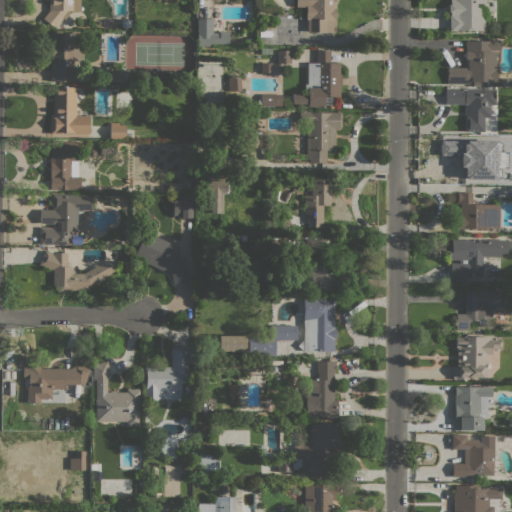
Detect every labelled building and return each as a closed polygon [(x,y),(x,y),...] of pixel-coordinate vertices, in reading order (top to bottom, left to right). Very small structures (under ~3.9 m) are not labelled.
[(49,0),(80,0),(80,12),(70,11),(64,19),(63,18),(55,28),(42,18),(49,10),(49,0)] [(336,0),(335,1),(334,1),(334,7),(335,7),(335,32),(306,32),(306,19),(305,19),(305,7),(295,7),(295,0),(336,0)] [(476,2),(476,7),(479,7),(479,15),(484,15),(484,30),(448,30),(448,15),(449,15),(449,12),(448,12),(448,5),(450,5),(450,0),(485,0),(485,2),(476,2)] [(212,33),(219,33),(219,31),(228,31),(228,43),(211,43),(211,46),(196,46),(196,18),(212,19),(212,33)] [(131,27),(121,26),(121,19),(131,19),(131,27)] [(51,44),(41,44),(41,32),(81,32),(80,59),(73,59),(73,73),(76,73),(76,81),(50,81),(51,44)] [(467,67),(467,58),(465,58),(465,40),(487,40),(499,40),(499,50),(495,50),(495,68),(496,68),(496,81),(470,81),(470,83),(447,83),(447,67),(467,67)] [(290,63),(277,63),(277,50),(290,50),(290,63)] [(339,74),(341,74),(341,88),(339,88),(339,96),(323,96),(323,106),(308,106),(308,104),(292,104),(292,93),(304,93),(304,84),(307,84),(307,62),(316,62),(316,50),(330,50),(330,62),(339,63),(339,74)] [(126,70),(126,81),(107,82),(107,81),(100,81),(100,71),(107,71),(107,70),(126,70)] [(241,91),(228,91),(227,78),(240,77),(241,91)] [(75,115),(89,115),(88,133),(72,133),(72,132),(59,132),(59,133),(50,133),(50,115),(53,115),(53,87),(76,87),(75,115)] [(494,89),(494,117),(483,117),(483,131),(466,131),(466,117),(464,117),(464,103),(445,103),(445,89),(494,89)] [(260,106),(260,94),(281,94),(281,106),(275,106),(260,106)] [(308,158),(306,158),(306,125),(299,125),(299,112),(341,112),(341,127),(339,128),(335,128),(335,150),(326,150),(326,162),(309,162),(309,159),(308,159),(308,158)] [(110,139),(110,122),(118,122),(118,125),(125,125),(125,139),(110,139)] [(259,146),(259,148),(255,148),(255,146),(242,146),(242,134),(246,135),(246,131),(254,132),(254,134),(263,134),(263,135),(264,135),(264,146),(259,146)] [(195,133),(204,133),(203,146),(195,145),(195,133)] [(439,140),(438,154),(458,155),(458,166),(465,166),(465,178),(499,179),(499,167),(505,167),(505,151),(499,151),(499,140),(439,140)] [(78,141),(78,177),(72,177),(72,189),(55,189),(55,177),(49,177),(49,157),(51,157),(51,141),(78,141)] [(332,204),(323,204),(323,226),(307,226),(307,216),(304,216),(304,195),(311,195),(311,177),(327,177),(334,173),(339,184),(332,187),(332,204)] [(226,180),(227,193),(223,193),(223,213),(211,213),(211,204),(204,204),(204,192),(205,192),(205,180),(226,180)] [(499,228),(463,227),(463,229),(455,229),(455,215),(459,215),(460,203),(457,203),(457,192),(472,192),(471,203),(499,204),(499,228)] [(91,195),(91,210),(78,210),(76,211),(76,231),(70,231),(70,237),(67,237),(67,244),(39,244),(39,227),(53,227),(53,209),(52,209),(52,194),(91,195)] [(172,197),(179,197),(179,195),(192,194),(192,217),(179,217),(179,216),(173,216),(172,197)] [(133,257),(139,243),(135,241),(139,232),(140,221),(156,223),(154,235),(178,247),(175,254),(184,258),(184,259),(187,282),(173,284),(171,274),(133,257)] [(80,234),(80,238),(82,239),(80,240),(80,244),(71,244),(71,240),(70,239),(71,238),(71,235),(80,234)] [(330,239),(330,259),(337,259),(338,292),(311,292),(311,282),(325,282),(325,276),(314,276),(314,274),(306,274),(306,265),(307,262),(310,258),(315,258),(315,255),(304,255),(305,239),(330,239)] [(452,283),(452,276),(450,276),(451,259),(448,259),(448,246),(451,246),(451,239),(506,240),(511,240),(511,253),(500,253),(500,256),(482,256),(481,273),(473,273),(473,276),(463,276),(463,283),(452,283)] [(61,290),(61,286),(52,286),(53,270),(39,264),(45,250),(51,252),(66,252),(66,266),(72,266),(72,273),(83,273),(108,259),(115,271),(88,286),(88,290),(61,290)] [(271,269),(279,269),(279,283),(271,283),(271,269)] [(503,290),(503,307),(491,307),(491,318),(485,318),(485,321),(484,321),(484,326),(479,326),(479,325),(477,325),(478,320),(470,320),(470,321),(468,321),(468,330),(456,330),(456,313),(465,313),(465,302),(464,302),(464,291),(478,291),(478,290),(503,290)] [(334,298),(334,328),(335,328),(335,338),(334,338),(334,350),(313,350),(304,350),(299,344),(304,339),(304,322),(303,322),(303,296),(315,296),(315,298),(334,298)] [(297,325),(297,339),(271,339),(271,325),(297,325)] [(245,336),(245,338),(247,338),(247,347),(245,347),(245,351),(218,351),(218,345),(216,345),(216,341),(218,341),(218,335),(245,336)] [(490,337),(490,339),(499,339),(499,341),(500,342),(500,347),(499,346),(499,349),(492,348),(492,354),(487,354),(487,361),(489,364),(489,367),(487,369),(487,377),(468,376),(468,379),(452,379),(452,366),(456,366),(457,348),(455,348),(455,336),(490,337)] [(267,337),(267,340),(275,340),(275,356),(248,356),(248,337),(267,337)] [(144,399),(144,386),(145,386),(145,373),(144,373),(144,366),(171,366),(171,346),(188,346),(188,369),(186,369),(186,383),(180,383),(180,399),(144,399)] [(71,368),(71,366),(73,367),(74,363),(90,369),(84,385),(79,383),(79,384),(65,384),(65,389),(51,389),(51,399),(39,399),(39,402),(26,402),(27,383),(28,383),(28,378),(23,378),(23,367),(25,367),(32,359),(40,368),(71,368)] [(245,372),(245,360),(262,360),(262,372),(245,372)] [(106,392),(110,392),(110,390),(116,391),(126,392),(126,388),(140,389),(139,426),(126,425),(126,421),(95,421),(96,379),(94,379),(91,365),(107,361),(111,376),(107,377),(106,392)] [(305,378),(318,378),(318,373),(316,373),(316,361),(336,361),(336,373),(333,373),(333,399),(337,399),(337,417),(305,417),(305,378)] [(192,397),(184,397),(184,385),(188,385),(188,379),(192,379),(192,397)] [(476,387),(476,386),(491,386),(491,396),(487,396),(486,418),(482,418),(482,430),(453,429),(454,386),(476,387)] [(206,414),(192,414),(192,401),(205,401),(206,414)] [(306,440),(310,440),(310,424),(340,424),(340,448),(335,448),(335,472),(329,472),(329,479),(308,479),(308,471),(277,471),(277,458),(293,458),(293,444),(297,444),(297,433),(306,433),(306,440)] [(479,435),(493,435),(493,475),(464,475),(464,476),(452,476),(452,463),(463,463),(463,449),(451,449),(451,435),(465,435),(465,439),(479,439),(479,435)] [(177,436),(178,451),(175,451),(176,458),(167,459),(166,456),(162,457),(162,451),(160,451),(160,444),(164,444),(163,437),(177,436)] [(70,451),(85,451),(85,455),(89,455),(89,470),(69,469),(70,451)] [(198,454),(218,454),(218,474),(198,474),(198,454)] [(164,496),(175,496),(175,466),(164,466),(164,496)] [(303,511),(303,508),(304,508),(304,484),(340,483),(340,492),(335,492),(335,500),(330,500),(330,511),(303,511)] [(453,511),(453,491),(455,491),(455,485),(478,485),(478,487),(501,488),(501,498),(488,498),(488,505),(492,506),(492,509),(498,509),(498,511),(453,511)] [(227,511),(213,511),(213,496),(227,496),(227,511)]
